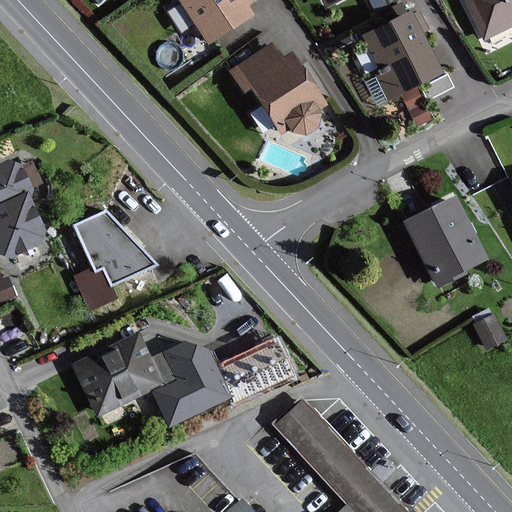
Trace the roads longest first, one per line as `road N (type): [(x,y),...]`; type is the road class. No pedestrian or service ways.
road 1 (primary): [(253,250),(497,511)]
road 2 (primary): [(18,0),(253,250)]
road 3 (residential): [(253,250),(384,166),(511,100)]
road 4 (residential): [(66,511),(0,361)]
